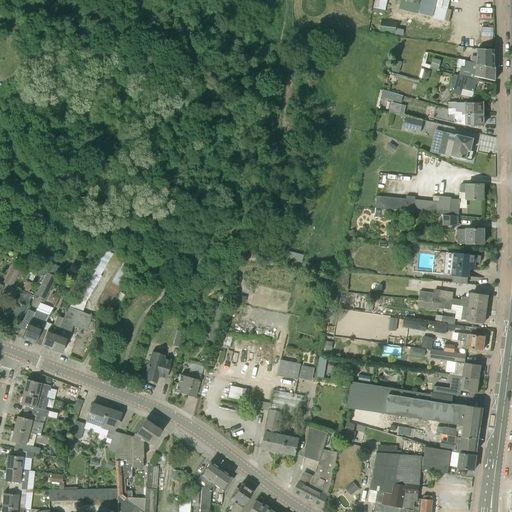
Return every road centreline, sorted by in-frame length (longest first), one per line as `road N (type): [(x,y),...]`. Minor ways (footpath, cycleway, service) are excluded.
road 1 (tertiary): [(307,511),(169,413),(11,351)]
road 2 (secondary): [(490,511),(511,344)]
